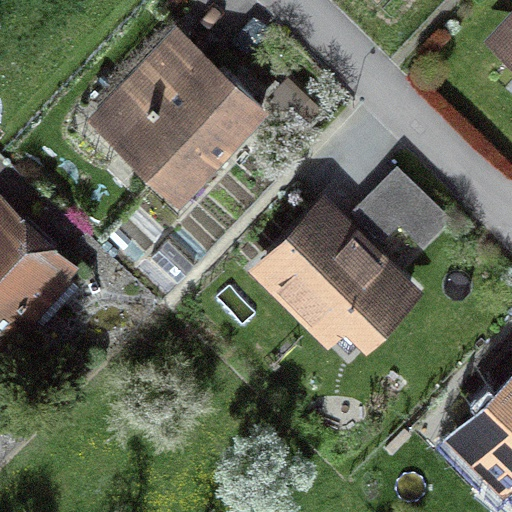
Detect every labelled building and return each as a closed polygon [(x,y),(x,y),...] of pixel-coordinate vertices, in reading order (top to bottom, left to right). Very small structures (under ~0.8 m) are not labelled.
[(222,95),(166,42),(123,88),(148,112),(125,136),(181,190),(259,108),(233,84),(222,95)] [(511,42),(503,51),(511,59),(511,42)] [(451,224),(403,177),(368,212),(417,259),(451,224)] [(0,327),(58,267),(0,212),(0,327)] [(393,289),(328,226),(272,284),(336,347),(393,289)] [(511,486),(511,377),(457,433),(511,486)]
